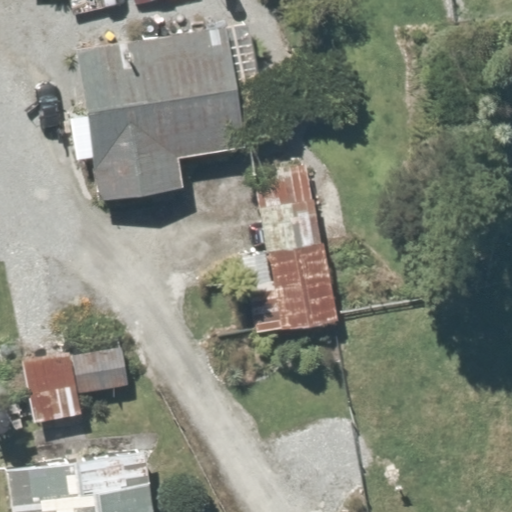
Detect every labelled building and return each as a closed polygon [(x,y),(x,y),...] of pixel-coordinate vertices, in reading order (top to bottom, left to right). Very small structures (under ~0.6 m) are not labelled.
[(3,0),(0,0),(0,38),(14,34),(3,0)] [(224,37),(80,55),(98,201),(183,190),(179,157),(238,150),(224,37)] [(329,331),(313,171),(254,177),(263,258),(247,260),(256,339),(329,331)] [(32,230),(0,231),(0,273),(35,271),(32,230)] [(26,425),(81,418),(79,399),(129,394),(123,341),(17,353),(26,425)] [(154,511),(146,451),(5,469),(10,511),(154,511)]
